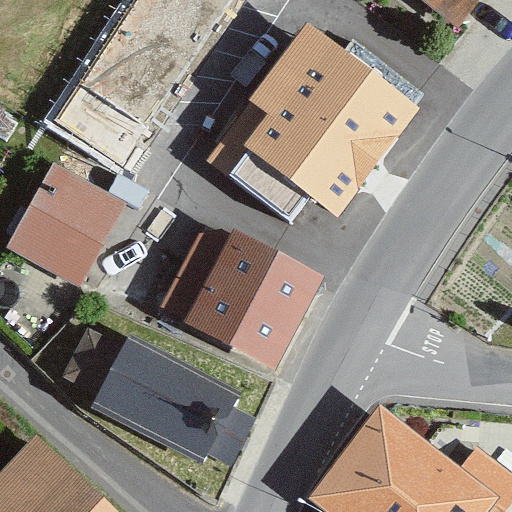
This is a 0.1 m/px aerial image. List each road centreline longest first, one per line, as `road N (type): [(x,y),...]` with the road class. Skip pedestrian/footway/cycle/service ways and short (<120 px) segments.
road 1 (secondary): [(354,323),(511,104)]
road 2 (unclassified): [(0,363),(180,511)]
road 3 (secondary): [(265,511),(354,323)]
road 4 (residential): [(354,323),(428,372),(511,385)]
